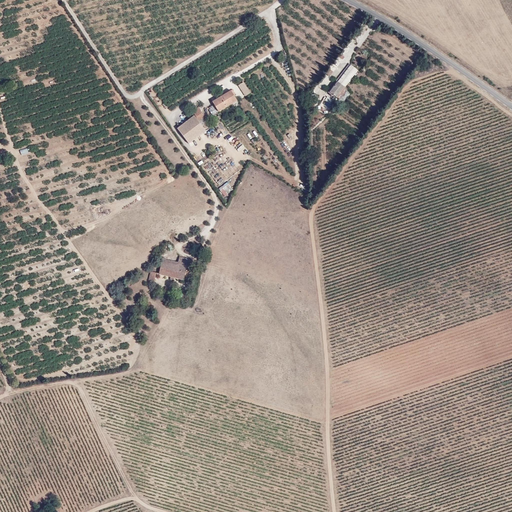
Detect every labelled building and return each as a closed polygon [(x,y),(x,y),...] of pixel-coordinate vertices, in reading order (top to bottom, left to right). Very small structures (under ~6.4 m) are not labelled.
[(353,74),(356,70),(348,64),(336,81),(337,82),(329,92),(336,97),(344,87),(347,82),(350,78),(353,74)] [(329,76),(332,72),(327,68),(324,72),(329,76)] [(337,82),(336,81),(328,92),(329,92),(337,82)] [(249,93),(242,82),(238,85),(245,95),(249,93)] [(233,95),(230,91),(212,102),(218,111),(236,101),(233,95)] [(198,121),(202,118),(204,117),(199,109),(193,113),(198,121)] [(194,116),(177,129),(188,143),(205,131),(198,121),(194,116)] [(206,123),(202,118),(198,121),(202,126),(206,123)] [(224,197),(234,192),(230,183),(220,188),(224,197)] [(179,256),(178,261),(178,263),(166,260),(166,258),(162,257),(158,274),(183,280),(186,268),(190,268),(192,260),(179,256)]
